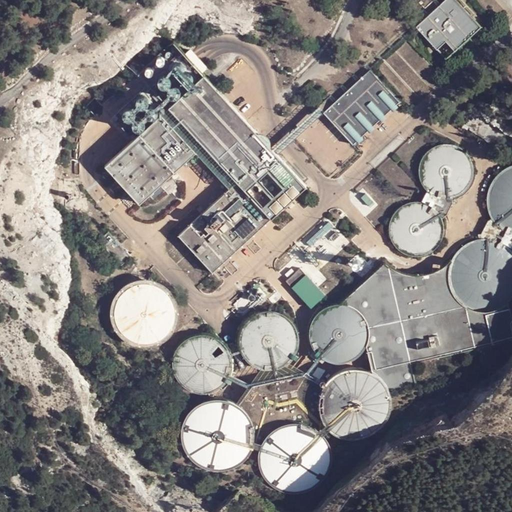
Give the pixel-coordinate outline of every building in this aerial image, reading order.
[(480,26),(455,0),(443,0),(415,26),(428,39),(439,29),(456,48),(480,26)] [(307,186),(174,42),(139,74),(237,181),(179,235),(213,272),(307,186)] [(370,69),(323,112),(353,144),(399,101),(370,69)] [(438,145),(436,145),(434,146),(432,147),(431,148),(429,149),(428,150),(426,151),(425,153),(424,154),(423,156),(422,158),(421,159),(420,161),(420,163),(419,165),(419,167),(419,168),(419,170),(419,172),(419,174),(419,176),(420,178),(420,180),(421,181),(422,183),(423,185),(424,186),(425,188),(426,189),(428,191),(429,192),(431,193),(432,194),(434,195),(436,196),(437,196),(439,197),(441,197),(443,197),(445,198),(447,198),(449,198),(451,197),(452,197),(454,196),(456,196),(458,195),(459,194),(461,193),(463,192),(464,191),(465,189),(467,188),(468,187),(469,185),(470,183),(471,182),(472,180),(472,178),(473,176),(473,174),(473,173),(473,171),(473,169),(473,167),(473,165),(472,163),(472,161),(471,160),(470,158),(469,156),(468,155),(467,153),(466,152),(464,150),(463,149),(461,148),(460,147),(458,146),(456,145),(455,145),(453,144),(451,144),(449,143),(447,143),(445,143),(443,143),(441,144),(440,144),(438,145)] [(180,148),(179,149),(178,150),(176,150),(175,151),(174,152),(173,153),(172,154),(171,155),(171,156),(170,157),(169,159),(169,160),(168,161),(168,162),(168,164),(168,165),(168,166),(168,168),(168,169),(168,171),(168,172),(169,173),(169,174),(170,176),(171,177),(171,178),(172,179),(173,180),(174,181),(175,182),(176,183),(177,183),(179,184),(180,185),(181,185),(182,185),(184,186),(185,186),(187,186),(188,186),(189,186),(191,186),(192,185),(193,185),(195,185),(196,184),(197,183),(198,183),(199,182),(200,181),(201,180),(202,179),(203,178),(204,177),(204,176),(205,174),(206,173),(206,172),(206,171),(207,169),(207,168),(207,167),(207,165),(207,164),(206,162),(206,161),(206,160),(205,159),(205,157),(204,156),(203,155),(202,154),(201,153),(200,152),(199,151),(198,150),(197,150),(196,149),(195,148),(193,148),(192,148),(191,147),(189,147),(188,147),(187,147),(185,147),(184,147),(183,148),(181,148),(180,148)] [(501,171),(499,173),(497,175),(496,176),(494,178),(493,180),(491,183),(490,185),(489,187),(488,190),(488,192),(487,195),(487,197),(487,200),(487,202),(487,205),(488,207),(488,210),(489,212),(490,215),(491,217),(492,219),(494,221),(495,223),(497,225),(499,227),(501,229),(503,230),(505,231),(507,233),(509,234),(511,235),(511,234),(511,165),(510,166),(508,167),(505,168),(503,170),(501,171)] [(145,182),(143,183),(142,183),(141,184),(140,184),(139,185),(137,186),(136,187),(135,188),(134,189),(134,190),(133,191),(132,192),(131,193),(131,194),(131,196),(130,197),(130,198),(130,200),(130,201),(130,202),(130,204),(130,205),(130,207),(131,208),(131,209),(132,210),(133,212),(133,213),(134,214),(135,215),(136,216),(137,217),(138,217),(139,218),(141,219),(142,219),(143,220),(144,220),(146,220),(147,221),(148,221),(150,221),(151,221),(152,221),(154,220),(155,220),(156,219),(158,219),(159,218),(160,218),(161,217),(162,216),(163,215),(164,214),(165,213),(166,212),(166,211),(167,209),(168,208),(168,207),(168,206),(169,204),(169,203),(169,202),(169,200),(169,199),(168,197),(168,196),(168,195),(167,194),(167,192),(166,191),(165,190),(164,189),(163,188),(162,187),(161,186),(160,185),(159,185),(158,184),(157,183),(155,183),(154,182),(153,182),(152,182),(150,182),(149,182),(147,182),(146,182),(145,182)] [(428,191),(427,190),(421,201),(423,202),(424,202),(426,203),(428,204),(430,205),(431,206),(433,207),(434,208),(436,209),(437,211),(438,212),(439,214),(440,215),(441,217),(442,219),(447,215),(452,204),(452,197),(451,197),(449,198),(447,198),(445,198),(443,197),(441,197),(439,197),(437,196),(436,196),(434,195),(432,194),(431,193),(429,192),(428,191)] [(408,202),(406,203),(404,204),(402,205),(401,206),(399,207),(398,208),(396,209),(395,211),(394,212),(393,214),(392,215),(391,217),(390,219),(389,220),(389,222),(389,224),(388,226),(388,228),(388,230),(388,232),(389,234),(389,236),(390,237),(390,239),(391,241),(392,243),(393,244),(394,246),(396,247),(397,248),(398,250),(400,251),(401,252),(403,253),(405,254),(407,254),(408,255),(410,255),(412,256),(414,256),(416,256),(418,256),(420,256),(422,256),(423,255),(425,254),(427,254),(429,253),(430,252),(432,251),(434,250),(435,249),(436,247),(438,246),(439,244),(440,243),(441,241),(441,239),(442,237),(443,236),(443,234),(443,232),(444,230),(444,228),(444,226),(443,224),(443,222),(442,221),(442,219),(441,217),(440,215),(439,214),(438,212),(437,211),(436,209),(434,208),(433,207),(431,206),(430,205),(428,204),(426,203),(424,202),(423,202),(421,201),(419,201),(417,201),(415,201),(413,201),(411,201),(409,202),(408,202)] [(481,233),(481,239),(483,238),(486,238),(488,239),(491,239),(493,239),(495,240),(498,241),(500,242),(502,243),(504,244),(506,245),(508,247),(510,249),(511,250),(511,234),(511,235),(509,234),(507,233),(505,231),(503,230),(501,229),(499,227),(497,225),(495,223),(494,221),(492,219),(491,217),(487,220),(481,233)] [(108,232),(98,241),(122,267),(132,257),(108,232)] [(469,242),(467,243),(465,244),(463,246),(461,247),(459,249),(457,251),(456,253),(454,255),(453,257),(452,259),(451,261),(450,263),(449,266),(449,268),(448,271),(448,273),(448,275),(448,278),(449,280),(449,283),(450,285),(450,287),(451,290),(453,292),(454,294),(455,296),(457,298),(458,300),(460,302),(462,303),(464,305),(466,306),(468,307),(470,308),(473,309),(475,310),(477,310),(480,311),(482,311),(485,311),(487,311),(490,311),(492,310),(494,310),(497,309),(499,308),(501,307),(503,306),(506,304),(508,303),(509,301),(511,300),(511,298),(511,250),(510,249),(508,247),(506,245),(504,244),(502,243),(500,242),(498,241),(495,240),(493,239),(491,239),(488,239),(486,238),(483,238),(481,239),(478,239),(476,239),(474,240),(471,241),(469,242)] [(385,262),(384,262),(340,303),(342,303),(345,304),(347,304),(349,305),(350,305),(352,306),(354,307),(356,308),(357,310),(359,311),(361,312),(362,314),(363,316),(364,317),(365,319),(366,321),(367,323),(368,325),(368,327),(368,329),(369,331),(369,333),(369,335),(368,337),(368,339),(367,341),(367,343),(366,345),(372,373),(374,374),(376,375),(378,377),(380,379),(381,381),(383,382),(384,384),(385,387),(386,389),(387,391),(387,393),(388,396),(486,371),(481,348),(511,340),(511,324),(506,304),(503,306),(501,307),(499,308),(497,309),(494,310),(492,310),(490,311),(487,311),(485,311),(482,311),(480,311),(477,310),(475,310),(473,309),(470,308),(468,307),(466,306),(464,305),(462,303),(460,302),(458,300),(457,298),(455,296),(454,294),(453,292),(451,290),(450,287),(450,285),(449,283),(449,280),(448,278),(448,275),(448,273),(448,271),(449,268),(449,266),(450,263),(451,261),(452,259),(450,259),(449,260),(448,261),(448,262),(447,262),(446,263),(445,264),(444,264),(444,265),(443,265),(442,266),(441,267),(440,267),(439,268),(438,268),(437,269),(436,269),(435,270),(434,270),(433,271),(432,271),(431,271),(431,272),(430,272),(429,272),(428,272),(427,273),(426,273),(425,273),(424,273),(423,273),(422,273),(421,274),(420,274),(419,274),(418,274),(417,274),(416,274),(415,274),(414,274),(413,274),(412,274),(411,274),(410,274),(409,274),(409,273),(408,273),(407,273),(406,273),(405,273),(404,272),(403,272),(402,272),(401,271),(400,271),(399,271),(398,271),(398,270),(397,270),(396,270),(396,269),(395,269),(394,269),(393,268),(392,267),(391,267),(391,266),(390,266),(389,266),(388,265),(387,264),(386,264),(386,263),(385,262)] [(123,291),(121,293),(120,294),(118,296),(117,298),(116,300),(115,302),(114,304),(113,306),(113,308),(112,310),(112,312),(112,315),(112,317),(112,319),(113,321),(113,323),(114,325),(115,327),(115,329),(117,331),(118,333),(119,335),(121,336),(122,338),(124,339),(126,341),(127,342),(129,343),(131,344),(133,345),(136,345),(138,346),(140,346),(142,346),(144,346),(146,346),(149,346),(151,345),(153,345),(155,344),(157,343),(159,342),(161,341),(163,340),(164,338),(166,337),(167,335),(169,334),(170,332),(171,330),(172,328),(173,326),(174,324),(174,322),(175,320),(175,317),(175,315),(175,313),(175,311),(174,309),(174,306),(173,304),(172,302),(172,300),(170,298),(169,297),(168,295),(166,293),(165,292),(163,290),(161,289),(160,288),(158,287),(156,286),(154,285),(151,284),(149,284),(147,284),(145,283),(143,283),(140,284),(138,284),(136,284),(134,285),(132,286),(130,286),(128,287),(126,289),(124,290),(123,291)] [(328,305),(327,306),(325,307),(323,308),(321,309),(320,311),(318,312),(317,314),(316,315),(314,317),(313,319),(312,320),(312,322),(311,324),(310,326),(310,328),(310,330),(310,332),(310,334),(310,336),(310,338),(311,340),(311,342),(312,344),(313,346),(314,348),(315,350),(317,351),(318,353),(319,354),(321,356),(323,357),(324,358),(326,359),(328,360),(330,360),(332,361),(334,361),(336,362),(338,362),(340,362),(342,362),(344,361),(346,361),(348,360),(350,360),(352,359),(354,358),(355,357),(357,356),(359,354),(360,353),(362,352),(363,350),(364,348),(365,347),(366,345),(367,343),(367,341),(368,339),(368,337),(369,335),(369,333),(369,331),(368,329),(368,327),(368,325),(367,323),(366,321),(365,319),(364,317),(363,316),(362,314),(361,312),(359,311),(357,310),(356,308),(354,307),(352,306),(350,305),(349,305),(347,304),(345,304),(342,303),(340,303),(338,303),(336,303),(334,304),(332,304),(330,305),(328,305)] [(266,309),(264,310),(262,310),(260,311),(258,311),(256,312),(254,313),(252,314),(251,315),(249,317),(247,318),(246,320),(245,321),(243,323),(242,325),(242,327),(241,329),(240,331),(240,333),(239,335),(239,337),(239,339),(239,341),(239,343),(239,345),(240,347),(240,349),(241,351),(242,353),(243,355),(244,356),(246,358),(247,360),(248,361),(250,362),(252,364),(253,365),(255,366),(257,367),(259,367),(261,368),(263,368),(265,369),(267,369),(269,369),(272,369),(274,369),(276,368),(278,368),(280,367),(282,366),(283,365),(285,364),(287,363),(288,361),(290,360),(291,359),(293,357),(294,355),(295,353),(296,352),(297,350),(297,348),(298,346),(298,344),(299,342),(299,339),(299,337),(298,335),(298,333),(298,331),(297,329),(296,327),(295,325),(294,324),(293,322),(292,320),(290,319),(289,317),(287,316),(286,315),(284,313),(282,313),(280,312),(278,311),(276,310),(274,310),(272,310),(270,309),(268,309),(266,309)] [(179,344),(178,345),(177,347),(176,349),(175,351),(174,353),(173,355),(173,357),(172,359),(172,361),(172,363),(172,365),(172,367),(173,369),(173,371),(174,373),(175,375),(175,377),(176,379),(178,380),(179,382),(180,384),(182,385),(183,386),(185,388),(187,389),(189,390),(191,391),(192,391),(194,392),(197,392),(199,393),(201,393),(203,393),(205,393),(207,392),(209,392),(211,392),(213,391),(215,390),(217,389),(218,388),(220,387),(222,385),(223,384),(225,382),(226,381),(227,379),(228,377),(229,375),(230,374),(231,372),(231,370),(232,368),(232,365),(232,363),(232,361),(232,359),(231,357),(231,355),(230,353),(229,351),(229,349),(227,348),(226,346),(225,344),(224,343),(222,341),(221,340),(219,339),(217,337),(215,336),(213,336),(211,335),(209,334),(207,334),(205,333),(203,333),(201,333),(199,333),(197,334),(195,334),(193,335),(191,335),(189,336),(187,337),(185,338),(184,339),(182,341),(181,342),(179,344)] [(330,376),(329,377),(327,379),(325,381),(324,383),(323,385),(322,387),(321,389),(320,392),(319,394),(319,396),(319,399),(319,401),(319,403),(319,406),(319,408),(320,410),(320,413),(321,415),(322,417),(323,419),(324,421),(326,423),(327,425),(329,427),(331,428),(333,430),(335,431),(337,432),(339,433),(341,434),(343,435),(346,436),(348,436),(350,437),(353,437),(355,437),(357,436),(360,436),(362,436),(364,435),(367,434),(369,433),(371,432),(373,431),(375,429),(377,428),(378,426),(380,425),(382,423),(383,421),(384,419),(385,417),(386,414),(387,412),(388,410),(388,407),(388,405),(389,403),(388,400),(388,398),(388,396),(387,393),(387,391),(386,389),(385,387),(384,384),(383,382),(381,381),(380,379),(378,377),(376,375),(374,374),(372,373),(370,371),(368,370),(366,369),(364,369),(362,368),(359,367),(357,367),(354,367),(352,367),(350,367),(347,368),(345,368),(343,369),(340,370),(338,371),(336,372),(334,373),(332,374),(330,376)] [(252,385),(238,403),(240,405),(242,406),(244,408),(246,410),(247,412),(249,414),(250,416),(251,418),(252,421),(253,423),(253,425),(254,428),(254,430),(254,433),(254,435),(254,438),(254,440),(260,446),(260,444),(261,442),(263,439),(264,437),(265,435),(267,433),(269,431),(270,430),(272,428),(274,426),(277,425),(279,424),(281,423),(284,422),(286,421),(288,421),(291,421),(293,420),(296,420),(299,421),(301,421),(303,421),(306,422),(308,423),(311,424),(313,425),(315,426),(317,428),(319,430),(327,425),(326,423),(324,421),(323,419),(322,417),(321,415),(320,413),(320,410),(319,408),(319,406),(319,403),(319,401),(319,399),(319,396),(319,394),(320,392),(321,389),(322,387),(323,385),(324,383),(303,373),(279,378),(252,385)] [(184,423),(183,426),(183,428),(182,430),(182,433),(182,435),(183,438),(183,440),(184,443),(184,445),(185,447),(186,450),(187,452),(189,454),(190,456),(192,458),(194,460),(196,461),(198,463),(200,464),(202,465),(204,466),(206,467),(209,468),(211,469),(214,469),(216,469),(218,469),(221,469),(223,469),(226,468),(228,468),(231,467),(233,466),(235,465),(237,464),(239,463),(241,461),(243,459),(245,458),(247,456),(248,454),(249,452),(251,449),(252,447),(252,445),(253,442),(254,440),(254,438),(254,435),(254,433),(254,430),(254,428),(253,425),(253,423),(252,421),(251,418),(250,416),(249,414),(247,412),(246,410),(244,408),(242,406),(240,405),(238,403),(236,402),(234,401),(232,400),(229,399),(227,399),(224,398),(222,398),(219,398),(217,398),(214,398),(212,398),(210,399),(207,399),(205,400),(203,401),(200,402),(198,404),(196,405),(194,407),(193,408),(191,410),(189,412),(188,414),(187,416),(186,419),(185,421),(184,423)] [(270,430),(269,431),(267,433),(265,435),(264,437),(263,439),(261,442),(260,444),(260,446),(259,449),(259,451),(258,454),(258,456),(258,459),(258,461),(259,464),(259,466),(260,469),(261,471),(262,473),(263,475),(265,478),(266,480),(268,482),(269,483),(271,485),(273,487),(275,488),(278,489),(280,490),(282,491),(285,492),(287,493),(290,493),(292,493),(295,493),(297,493),(300,493),(302,493),(305,492),(307,491),(309,490),(312,489),(314,488),(316,487),(318,485),(320,483),(322,482),(323,480),(325,478),(326,475),(327,473),(328,471),(329,469),(330,466),(331,464),(331,461),(331,459),(331,456),(331,454),(331,451),(330,449),(330,446),(329,444),(328,442),(327,439),(326,437),(324,435),(323,433),(321,431),(319,430),(317,428),(315,426),(313,425),(311,424),(308,423),(306,422),(303,421),(301,421),(299,421),(296,420),(293,420),(291,421),(288,421),(286,421),(284,422),(281,423),(279,424),(277,425),(274,426),(272,428),(270,430)]
